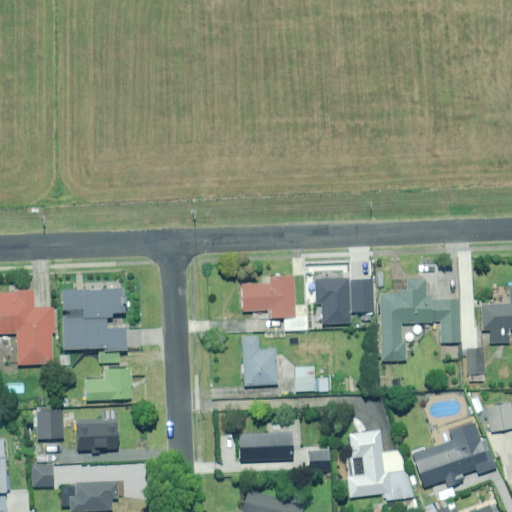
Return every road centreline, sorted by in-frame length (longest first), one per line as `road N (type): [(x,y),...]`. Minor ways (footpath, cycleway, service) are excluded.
road 1 (residential): [(511,228),(172,242)]
road 2 (residential): [(172,242),(187,511)]
road 3 (residential): [(172,242),(0,249)]
